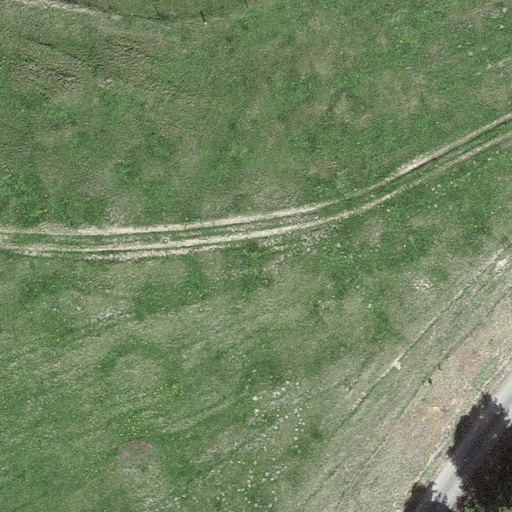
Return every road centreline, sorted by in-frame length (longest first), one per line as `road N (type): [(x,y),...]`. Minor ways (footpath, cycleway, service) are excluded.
road 1 (track): [(0,236),(106,240),(284,220),(414,176),(511,124)]
road 2 (unclassified): [(511,395),(435,511)]
